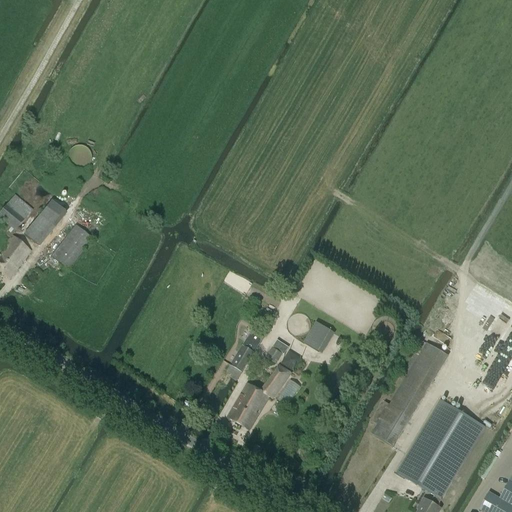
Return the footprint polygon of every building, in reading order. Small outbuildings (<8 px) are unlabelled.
[(74,147),(73,148),(72,149),(71,150),(69,152),(69,153),(69,155),(68,156),(68,158),(68,160),(69,163),(70,165),(72,167),(73,168),(75,169),(77,169),(79,170),(84,170),(85,169),(88,167),(90,165),(91,162),(92,160),(92,159),(92,156),(91,153),(90,151),(88,149),(86,148),(84,147),(81,146),(79,146),(77,146),(74,147)] [(0,213),(0,219),(14,231),(32,210),(14,196),(0,213)] [(51,203),(24,236),(36,247),(64,214),(51,203)] [(12,236),(14,231),(6,224),(1,232),(10,238),(12,236)] [(68,270),(90,242),(74,229),(52,257),(68,270)] [(0,275),(8,281),(30,252),(12,236),(0,252),(0,275)] [(298,299),(310,299),(310,281),(299,280),(298,299)] [(317,322),(305,343),(319,352),(331,331),(317,322)] [(237,382),(263,338),(251,331),(227,373),(232,376),(231,379),(237,382)] [(378,425),(372,435),(393,448),(448,357),(427,344),(427,345),(422,342),(404,371),(409,374),(390,406),(384,403),(373,422),(378,425)] [(272,348),(266,358),(277,365),(283,356),(284,356),(289,349),(284,346),(279,353),(272,348)] [(290,351),(283,365),(296,371),(302,357),(290,351)] [(273,400),(291,374),(280,366),(261,392),(247,384),(227,419),(249,432),(269,398),(273,400)] [(208,391),(220,394),(224,381),(213,377),(208,391)] [(290,379),(277,400),(287,406),(301,386),(290,379)] [(437,507),(442,500),(443,501),(486,428),(442,402),(397,474),(434,497),(430,503),(425,500),(418,511),(439,511),(441,510),(437,507)] [(257,456),(261,449),(255,446),(251,453),(257,456)] [(511,511),(511,478),(498,504),(487,497),(480,511),(482,511),(511,511)]
